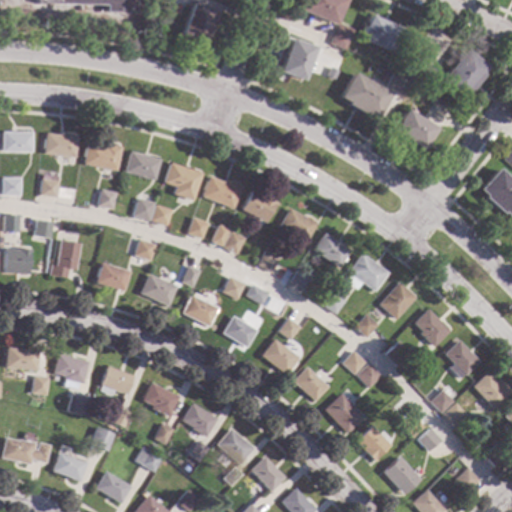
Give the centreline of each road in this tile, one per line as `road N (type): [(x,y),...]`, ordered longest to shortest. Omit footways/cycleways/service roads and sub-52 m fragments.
road 1 (residential): [(0,93),(143,114),(271,160),(402,241),(511,345)]
road 2 (residential): [(511,285),(428,206),(295,124),(167,75),(0,51)]
road 3 (residential): [(362,511),(295,439),(205,372),(81,323),(0,312)]
road 4 (residential): [(511,43),(416,0),(231,77),(209,133)]
road 5 (residential): [(402,241),(511,96)]
